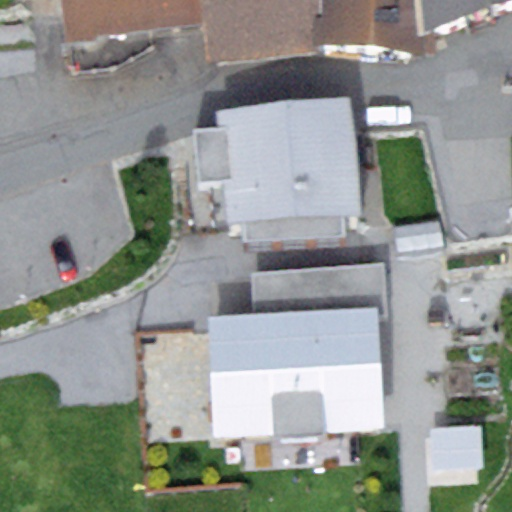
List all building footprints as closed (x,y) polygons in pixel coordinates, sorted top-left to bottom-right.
[(64,0),(71,71),(113,67),(153,44),(152,28),(217,24),(219,64),(317,51),(318,0),(64,0)] [(328,1),(326,50),(411,58),(414,42),(411,0),(323,0),(324,1),(328,1)] [(511,0),(411,0),(414,42),(511,8),(511,0)] [(226,191),(229,233),(243,233),(244,253),(346,248),(345,227),(357,226),(359,161),(352,138),(349,110),(221,121),(222,136),(193,138),(198,193),(226,191)] [(377,428),(372,320),(387,319),(384,267),(302,273),(305,323),(214,328),(218,437),(377,428)] [(476,434),(436,435),(437,465),(477,464),(476,434)]
